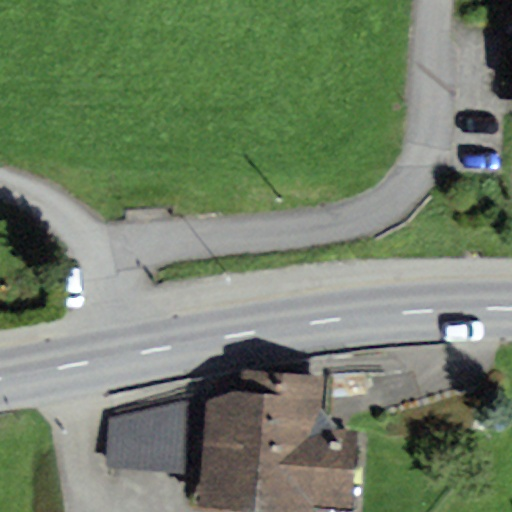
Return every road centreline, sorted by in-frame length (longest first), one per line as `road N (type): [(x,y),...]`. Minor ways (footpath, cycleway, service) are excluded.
road 1 (residential): [(437,0),(421,163),(392,195),(339,222),(104,251)]
road 2 (tertiary): [(511,310),(303,323),(124,355)]
road 3 (residential): [(0,182),(25,188),(75,221),(104,251)]
road 4 (tertiary): [(124,355),(0,378)]
